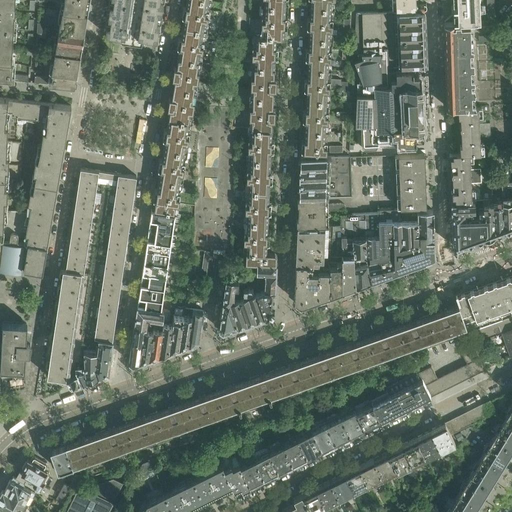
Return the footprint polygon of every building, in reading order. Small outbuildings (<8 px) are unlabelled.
[(0,0),(0,26),(14,27),(15,4),(15,0),(0,0)] [(90,0),(64,0),(63,9),(88,12),(90,0)] [(111,0),(106,34),(122,37),(121,44),(128,45),(128,41),(134,41),(133,45),(142,47),(143,40),(157,42),(163,0),(111,0)] [(208,0),(187,0),(186,6),(184,6),(182,17),(185,17),(183,27),(203,30),(205,21),(207,21),(209,10),(207,9),(208,0)] [(392,0),(393,9),(399,8),(399,11),(424,10),(425,10),(426,9),(426,8),(427,8),(427,7),(427,3),(423,3),(423,4),(418,4),(418,0),(392,0)] [(453,14),(452,14),(444,21),(444,23),(472,21),(477,21),(476,0),(452,0),(453,4),(455,4),(456,9),(453,9),(453,14)] [(494,0),(486,0),(488,21),(495,20),(494,0)] [(285,7),(265,6),(265,15),(262,15),(261,26),(264,27),(264,36),(263,36),(276,37),(284,38),(285,28),(287,28),(288,16),(285,16),(285,7)] [(331,7),(310,6),(310,17),(307,16),(307,28),(310,28),(309,38),(329,38),(330,29),(332,29),(333,18),(330,18),(331,7)] [(86,23),(88,12),(63,9),(61,19),(86,23)] [(425,20),(424,10),(399,11),(356,12),(356,23),(425,20)] [(84,33),(86,23),(61,19),(59,29),(84,33)] [(425,28),(425,20),(356,23),(355,31),(425,28)] [(473,41),(472,21),(444,23),(445,42),(473,41)] [(12,62),(13,36),(14,27),(0,26),(0,61),(13,63),(13,62),(12,62)] [(203,30),(183,27),(182,37),(179,37),(177,48),(180,48),(178,58),(199,61),(200,51),(203,52),(204,40),(202,40),(203,30)] [(425,37),(425,28),(355,31),(355,40),(425,37)] [(83,43),(84,33),(59,29),(57,39),(83,43)] [(276,37),(263,36),(264,36),(256,36),(255,46),(253,46),(252,57),(255,57),(254,67),(275,68),(275,58),(278,58),(278,47),(276,47),(276,37)] [(426,47),(425,37),(355,40),(354,50),(426,47)] [(329,38),(309,38),(309,48),(306,48),(306,59),(308,59),(308,69),(328,70),(328,60),(331,60),(331,49),(329,49),(329,38)] [(81,54),(83,43),(57,39),(55,50),(81,54)] [(473,56),(473,47),(473,41),(445,42),(446,57),(473,56)] [(426,55),(426,47),(354,50),(354,53),(358,53),(358,58),(426,55)] [(79,64),(81,54),(55,50),(53,61),(79,64)] [(426,64),(426,55),(358,58),(358,59),(354,60),(357,67),(422,64),(426,64)] [(474,73),(473,56),(446,57),(446,74),(474,73)] [(199,61),(178,58),(177,67),(174,67),(172,78),(175,78),(174,88),(194,91),(195,81),(198,82),(200,71),(197,70),(199,61)] [(13,63),(0,61),(0,78),(28,81),(29,75),(15,74),(15,75),(12,74),(13,63)] [(77,75),(79,64),(53,61),(52,71),(53,72),(77,75)] [(423,84),(423,75),(422,64),(357,67),(359,72),(360,83),(363,83),(364,108),(360,108),(361,119),(364,119),(365,133),(363,134),(361,136),(362,147),(364,149),(366,149),(375,149),(377,148),(378,146),(378,144),(394,143),(394,144),(416,143),(416,138),(424,138),(423,122),(427,122),(425,84),(423,84)] [(275,68),(254,67),(254,77),(251,76),(251,88),(253,88),(253,98),(273,98),(274,89),(276,89),(277,78),(274,78),(275,68)] [(328,70),(308,69),(307,78),(305,78),(304,89),(307,90),(306,99),(327,100),(327,90),(330,91),(330,79),(327,79),(328,70)] [(77,75),(53,72),(52,78),(49,78),(49,77),(35,76),(35,82),(75,86),(77,75)] [(475,90),(474,77),(474,73),(446,74),(447,91),(475,90)] [(194,91),(174,88),(172,97),(169,97),(168,108),(170,108),(169,118),(189,121),(190,112),(193,112),(195,101),(192,101),(194,91)] [(475,106),(475,90),(447,91),(447,107),(458,107),(475,106)] [(2,98),(0,97),(0,119),(6,120),(7,110),(12,111),(12,116),(27,118),(29,101),(9,99),(2,98)] [(275,119),(275,108),(273,108),(273,98),(253,98),(252,107),(250,107),(249,118),(252,118),(252,128),(272,129),(272,119),(275,119)] [(327,100),(306,99),(306,109),(303,109),(303,114),(303,120),(305,121),(305,131),(325,132),(326,122),(328,122),(329,110),(326,110),(327,100)] [(49,103),(29,101),(27,118),(43,119),(43,115),(48,115),(47,124),(48,124),(68,128),(71,106),(56,104),(49,103)] [(475,106),(458,107),(459,116),(460,116),(461,130),(462,144),(460,144),(460,153),(470,153),(481,153),(480,136),(491,135),(490,122),(479,123),(478,106),(475,106)] [(189,121),(169,118),(167,128),(165,128),(163,139),(165,139),(162,158),(160,158),(158,169),(161,169),(158,188),(155,188),(153,199),(156,200),(154,210),(174,213),(176,203),(179,203),(180,192),(178,192),(181,172),(183,173),(185,162),(183,161),(186,142),(188,143),(190,131),(187,131),(189,121)] [(6,120),(0,119),(0,149),(7,149),(8,128),(6,128),(6,120)] [(44,131),(40,153),(63,157),(68,128),(48,124),(46,132),(44,131)] [(272,129),(252,128),(251,138),(248,138),(248,148),(250,149),(250,169),(247,169),(247,180),(249,180),(248,200),(246,200),(245,211),(248,211),(247,230),(244,230),(244,241),(246,241),(246,251),(267,252),(267,243),(270,243),(270,231),(267,231),(268,212),(271,212),(271,201),(269,201),(270,181),(272,181),(273,170),(270,170),(271,150),(274,150),(274,139),(272,139),(272,129)] [(325,132),(305,131),(304,140),(302,140),(301,151),(327,152),(327,141),(325,141),(325,132)] [(7,149),(0,149),(0,179),(6,180),(6,171),(9,171),(10,158),(7,158),(7,149)] [(63,157),(40,153),(39,161),(36,161),(34,174),(36,174),(35,183),(57,187),(63,157)] [(425,179),(425,166),(424,153),(398,154),(399,181),(425,179)] [(470,153),(460,153),(449,153),(450,162),(452,162),(452,177),(453,190),(451,190),(452,202),(472,201),(471,182),(481,182),(481,168),(470,168),(470,153)] [(350,156),(326,157),(326,164),(330,163),(330,168),(330,171),(326,172),(326,177),(326,184),(330,183),(330,186),(330,190),(326,190),(326,197),(328,197),(328,196),(352,196),(350,156)] [(326,157),(301,158),(300,169),(330,168),(330,163),(326,164),(326,157)] [(107,182),(109,172),(81,168),(78,190),(97,192),(99,180),(107,182)] [(330,168),(300,169),(300,178),(326,177),(326,172),(330,171),(330,168)] [(133,197),(137,176),(109,172),(107,182),(116,184),(115,195),(133,197)] [(326,177),(300,178),(300,188),(330,186),(330,183),(326,184),(326,177)] [(6,180),(0,179),(0,209),(5,210),(5,201),(8,201),(8,188),(6,188),(6,180)] [(426,206),(425,179),(399,181),(400,207),(418,206),(426,206)] [(112,217),(115,195),(116,184),(107,182),(99,180),(97,192),(94,215),(91,233),(88,254),(85,272),(71,366),(69,378),(78,374),(76,369),(75,366),(75,360),(80,361),(84,334),(95,336),(98,315),(100,296),(103,275),(106,256),(109,236),(112,217)] [(511,227),(511,189),(511,180),(502,180),(502,198),(503,201),(504,230),(511,227)] [(57,187),(35,183),(33,191),(31,191),(28,204),(31,204),(30,213),(52,217),(57,187)] [(330,186),(300,188),(299,198),(325,197),(326,197),(326,190),(330,190),(330,186)] [(94,215),(97,192),(78,190),(74,212),(94,215)] [(130,220),(133,197),(115,195),(112,217),(130,220)] [(325,197),(299,198),(298,225),(328,224),(328,223),(325,223),(325,210),(346,209),(346,207),(345,206),(345,205),(344,204),(343,203),(342,203),(325,204),(325,197)] [(497,204),(493,204),(494,234),(504,230),(503,201),(502,198),(496,198),(497,204)] [(481,201),(472,201),(452,202),(452,210),(465,209),(471,209),(471,210),(478,209),(481,209),(481,201)] [(484,208),(484,209),(485,237),(494,234),(493,204),(493,201),(489,202),(489,208),(484,208)] [(378,212),(365,213),(366,260),(371,279),(435,256),(434,239),(423,240),(418,235),(417,223),(417,210),(418,210),(418,206),(400,207),(400,208),(393,208),(393,207),(391,207),(391,208),(379,208),(379,206),(378,206),(378,212)] [(5,210),(0,209),(0,265),(11,266),(43,272),(52,217),(30,213),(17,210),(7,210),(5,210)] [(174,222),(175,213),(174,213),(154,210),(152,209),(150,219),(174,222)] [(465,209),(452,210),(454,245),(457,247),(466,244),(465,209)] [(471,209),(465,209),(466,244),(475,240),(474,215),(471,215),(471,210),(471,209)] [(484,209),(481,209),(478,209),(478,214),(474,215),(475,240),(485,237),(484,209)] [(433,210),(418,210),(417,210),(417,223),(433,222),(433,210)] [(91,233),(94,215),(74,212),(72,231),(91,233)] [(365,213),(352,214),(353,238),(354,274),(356,284),(371,279),(366,260),(365,213)] [(352,214),(346,214),(341,214),(341,224),(343,224),(343,244),(344,253),(345,288),(356,284),(354,274),(353,238),(352,214)] [(128,238),(130,220),(112,217),(109,236),(128,238)] [(172,234),(174,222),(150,219),(148,230),(172,234)] [(433,222),(417,223),(418,235),(423,240),(434,239),(433,222)] [(341,224),(328,224),(298,225),(297,243),(343,244),(343,224),(341,224)] [(171,243),(172,234),(148,230),(147,239),(171,243)] [(88,254),(91,233),(72,231),(69,251),(88,254)] [(125,259),(128,238),(109,236),(106,256),(125,259)] [(170,252),(171,243),(147,239),(146,248),(170,252)] [(343,244),(297,243),(296,260),(309,260),(321,261),(325,261),(325,253),(330,253),(332,253),(344,253),(343,244)] [(168,264),(170,252),(146,248),(144,260),(168,264)] [(85,272),(88,254),(69,251),(66,269),(85,272)] [(277,262),(277,254),(275,252),(267,252),(246,251),(246,252),(246,261),(250,262),(277,262)] [(344,253),(332,253),(332,258),(332,265),(332,293),(345,288),(344,253)] [(122,278),(125,259),(106,256),(103,275),(122,278)] [(166,275),(168,264),(144,260),(142,272),(166,275)] [(309,260),(296,260),(294,302),(298,305),(308,301),(309,260)] [(321,261),(309,260),(308,301),(321,297),(321,261)] [(325,265),(325,261),(321,261),(321,297),(332,293),(332,265),(325,265)] [(276,272),(277,263),(277,262),(250,262),(250,271),(258,271),(265,271),(276,272)] [(63,385),(65,382),(71,385),(71,387),(81,382),(78,374),(69,378),(71,366),(85,272),(66,269),(63,268),(53,339),(49,363),(47,375),(49,376),(63,385)] [(275,290),(276,272),(265,271),(264,289),(275,290)] [(164,287),(166,275),(142,272),(141,284),(164,287)] [(119,298),(122,278),(103,275),(100,296),(119,298)] [(511,275),(510,277),(509,276),(506,277),(506,278),(503,279),(496,282),(496,281),(492,282),(493,283),(490,284),(491,287),(506,329),(511,326),(511,275)] [(227,279),(223,305),(230,303),(233,301),(234,287),(238,287),(239,280),(227,279)] [(163,299),(164,287),(141,284),(139,296),(163,299)] [(506,329),(491,287),(490,284),(487,285),(487,284),(483,285),(484,286),(474,290),(473,289),(470,290),(470,291),(469,291),(467,292),(468,295),(484,337),(506,329)] [(248,288),(248,289),(248,296),(257,319),(265,316),(257,292),(254,293),(254,288),(248,288)] [(248,296),(248,289),(244,289),(244,297),(239,299),(247,323),(257,319),(248,296)] [(275,290),(264,289),(257,292),(265,316),(272,314),(274,311),(275,297),(275,290)] [(484,337),(468,295),(467,292),(464,293),(464,292),(461,293),(461,294),(458,295),(459,298),(461,303),(458,304),(468,332),(472,341),(484,337)] [(116,318),(119,298),(100,296),(98,315),(116,318)] [(161,309),(163,299),(139,296),(138,305),(160,308),(161,309)] [(247,323),(239,299),(233,301),(230,303),(239,326),(247,323)] [(230,303),(223,305),(220,328),(223,331),(239,326),(230,303)] [(458,304),(428,315),(438,343),(468,332),(458,304)] [(160,308),(138,305),(135,326),(144,327),(146,328),(147,319),(154,319),(163,320),(169,321),(170,310),(161,309),(160,308)] [(179,347),(184,307),(175,306),(175,313),(173,313),(173,316),(172,326),(169,351),(179,347)] [(189,344),(192,318),(193,308),(184,307),(179,347),(189,344)] [(192,318),(189,344),(196,341),(199,338),(203,310),(193,308),(192,318)] [(113,339),(116,318),(98,315),(95,336),(95,337),(99,337),(113,339)] [(428,315),(398,325),(408,353),(438,343),(428,315)] [(30,342),(30,341),(30,342),(26,341),(26,338),(27,323),(3,322),(3,325),(2,339),(0,338),(0,352),(2,375),(24,372),(28,351),(29,351),(29,350),(30,342)] [(172,326),(162,324),(162,326),(162,330),(159,354),(169,351),(172,326)] [(398,325),(368,336),(378,364),(408,353),(398,325)] [(135,326),(129,361),(133,364),(139,361),(143,331),(144,327),(135,326)] [(153,328),(152,332),(149,358),(159,354),(162,330),(153,328)] [(511,329),(502,334),(511,357),(511,356),(511,329)] [(152,332),(143,331),(139,361),(149,358),(152,332)] [(368,336),(337,347),(348,375),(378,364),(368,336)] [(108,370),(113,339),(99,337),(98,338),(99,338),(97,352),(93,378),(106,373),(108,370)] [(476,351),(473,344),(461,349),(465,356),(476,351)] [(337,347),(307,358),(317,385),(348,375),(337,347)] [(93,378),(97,352),(84,350),(84,365),(85,381),(93,378)] [(479,357),(476,351),(465,356),(468,363),(474,360),(479,357)] [(485,369),(479,357),(474,360),(480,372),(485,369)] [(307,358),(277,368),(287,396),(317,385),(307,358)] [(474,360),(468,363),(473,375),(480,372),(474,360)] [(473,375),(468,363),(462,366),(468,378),(473,375)] [(85,381),(84,365),(75,366),(76,369),(78,374),(81,382),(85,381)] [(419,372),(422,378),(436,371),(433,365),(419,372)] [(468,378),(462,366),(455,369),(461,381),(468,378)] [(227,418),(287,396),(277,368),(217,390),(227,418)] [(436,371),(422,378),(426,384),(433,380),(438,377),(439,377),(436,371)] [(432,396),(426,384),(422,378),(419,372),(403,380),(405,384),(406,386),(415,404),(432,396)] [(450,372),(445,374),(450,386),(456,384),(450,372)] [(445,374),(439,377),(438,377),(444,389),(450,386),(445,374)] [(394,382),(391,375),(381,378),(385,386),(394,382)] [(438,377),(433,380),(438,392),(444,389),(438,377)] [(406,386),(405,384),(403,380),(386,388),(389,394),(398,412),(415,404),(406,386)] [(433,380),(426,384),(432,396),(438,392),(433,380)] [(363,384),(346,390),(349,396),(365,388),(363,384)] [(217,390),(187,400),(197,428),(227,418),(217,390)] [(398,412),(389,394),(373,402),(382,420),(398,412)] [(187,400),(157,411),(167,439),(197,428),(187,400)] [(496,412),(490,400),(484,403),(490,415),(496,412)] [(373,402),(357,410),(366,428),(382,420),(373,402)] [(484,403),(479,406),(485,418),(490,415),(484,403)] [(479,406),(473,409),(480,420),(485,418),(479,406)] [(355,407),(341,414),(352,435),(366,428),(357,410),(355,407)] [(473,409),(468,411),(474,423),(480,420),(473,409)] [(157,411),(127,422),(136,450),(167,439),(157,411)] [(468,411),(463,414),(469,426),(474,423),(468,411)] [(341,414),(327,421),(337,443),(352,435),(341,414)] [(463,414),(458,417),(464,428),(469,426),(463,414)] [(458,417),(453,419),(458,431),(464,428),(458,417)] [(511,421),(505,417),(494,436),(511,446),(511,421)] [(458,431),(453,419),(448,422),(445,423),(451,434),(454,433),(458,431)] [(327,421),(312,428),(323,450),(337,443),(327,421)] [(127,422),(97,433),(107,460),(136,450),(127,422)] [(445,422),(430,430),(441,452),(457,444),(451,434),(445,423),(445,422)] [(312,428),(297,436),(308,457),(323,450),(312,428)] [(430,430),(416,437),(427,459),(441,452),(430,430)] [(97,433),(66,443),(76,471),(87,467),(90,476),(110,468),(107,460),(97,433)] [(297,436),(284,443),(294,464),(308,457),(297,436)] [(511,448),(511,446),(494,436),(482,455),(501,467),(502,465),(504,466),(507,460),(506,459),(511,448)] [(416,437),(402,444),(413,466),(427,459),(416,437)] [(205,442),(197,446),(200,452),(208,448),(205,442)] [(66,443),(51,449),(60,475),(63,476),(76,471),(66,443)] [(284,443),(269,450),(280,471),(294,464),(284,443)] [(388,451),(398,471),(399,473),(413,466),(402,444),(388,451)] [(269,450),(255,457),(266,478),(280,471),(269,450)] [(388,451),(373,458),(383,479),(398,471),(388,451)] [(501,467),(482,455),(471,474),(489,486),(496,475),(498,476),(501,470),(500,469),(501,467)] [(21,472),(17,478),(26,483),(48,495),(50,489),(44,485),(50,475),(50,473),(46,470),(48,466),(48,463),(36,456),(34,457),(31,461),(28,459),(23,468),(25,469),(22,473),(21,472)] [(255,457),(240,464),(251,486),(266,478),(255,457)] [(373,458),(358,466),(369,486),(383,479),(373,458)] [(233,465),(224,469),(233,486),(234,490),(241,486),(243,490),(251,486),(240,464),(234,468),(233,465)] [(222,465),(209,471),(218,492),(225,489),(225,490),(233,486),(224,469),(222,465)] [(358,466),(344,473),(355,493),(369,486),(358,466)] [(209,471),(194,479),(205,500),(212,497),(211,495),(218,492),(209,471)] [(344,473),(330,480),(340,500),(355,493),(344,473)] [(489,486),(471,474),(459,493),(478,505),(479,503),(481,504),(484,498),(483,497),(489,486)] [(9,484),(5,491),(29,504),(35,493),(24,487),(26,483),(17,478),(14,477),(12,480),(11,479),(8,484),(9,484)] [(445,480),(439,477),(436,483),(441,486),(445,480)] [(67,511),(108,511),(123,483),(114,478),(78,490),(67,511)] [(205,500),(194,479),(180,486),(190,506),(196,503),(197,504),(205,500)] [(330,480),(317,486),(327,506),(340,500),(330,480)] [(73,487),(65,483),(59,494),(67,499),(73,487)] [(180,486),(165,493),(174,511),(181,511),(183,511),(183,510),(190,506),(180,486)] [(302,494),(311,511),(315,511),(327,506),(317,486),(302,494)] [(0,496),(0,506),(10,511),(24,511),(29,504),(5,491),(3,490),(0,496)] [(174,511),(165,493),(147,502),(156,511),(174,511)] [(478,505),(459,493),(448,511),(449,511),(475,511),(478,507),(477,506),(478,505)] [(302,494),(294,498),(296,502),(290,505),(292,511),(311,511),(302,494)] [(156,511),(147,502),(142,511),(156,511)] [(411,502),(403,508),(406,511),(413,506),(411,502)]
